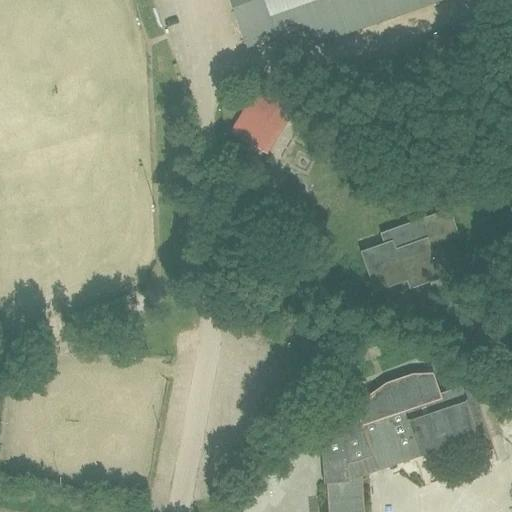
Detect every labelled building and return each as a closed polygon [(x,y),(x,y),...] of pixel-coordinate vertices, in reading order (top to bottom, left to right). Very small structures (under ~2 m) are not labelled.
[(443,0),(230,0),(246,47),(308,26),(314,45),(443,0)] [(475,66),(460,26),(428,37),(430,42),(390,57),(355,69),(353,64),(322,75),(330,97),(341,94),(347,111),(460,71),(475,66)] [(267,153),(299,101),(266,81),(234,133),(267,153)] [(429,249),(459,239),(449,211),(380,235),(384,246),(359,254),(373,295),(404,284),(407,292),(440,281),(429,249)] [(366,369),(386,361),(379,343),(359,351),(366,369)] [(360,371),(353,353),(335,360),(342,378),(360,371)] [(362,511),(360,477),(481,437),(464,387),(442,395),(434,373),(413,374),(387,383),(371,395),(355,403),(361,423),(337,431),(340,438),(325,443),(326,458),(323,459),(325,485),(329,485),(330,511),(362,511)] [(296,427),(308,438),(318,428),(306,416),(296,427)]
